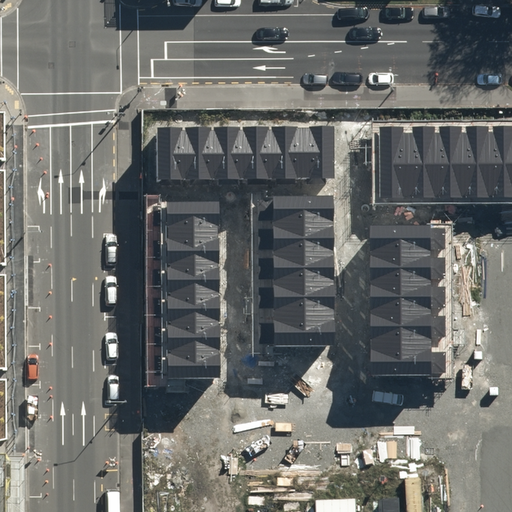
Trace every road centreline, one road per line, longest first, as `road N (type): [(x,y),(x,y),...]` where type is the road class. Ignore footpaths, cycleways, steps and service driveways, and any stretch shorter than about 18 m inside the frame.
road 1 (secondary): [(73,511),(67,43)]
road 2 (tertiary): [(67,43),(511,41)]
